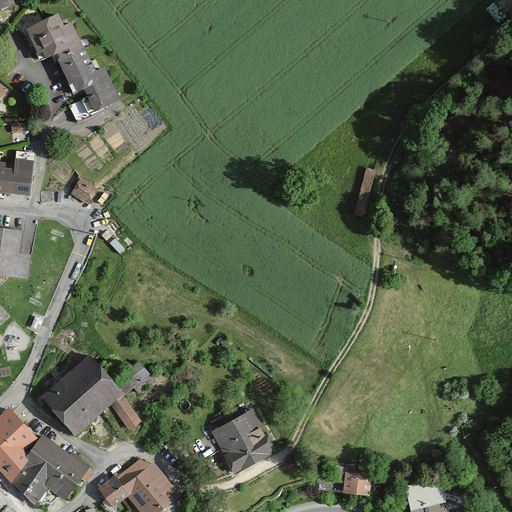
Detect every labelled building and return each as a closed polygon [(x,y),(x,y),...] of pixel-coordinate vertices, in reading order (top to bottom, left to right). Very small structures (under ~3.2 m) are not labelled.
[(0,0),(0,14),(17,9),(14,0),(0,0)] [(59,13),(26,27),(38,53),(43,51),(46,59),(53,56),(70,95),(81,91),(91,112),(119,100),(102,64),(91,69),(84,53),(90,50),(76,19),(64,24),(59,13)] [(0,79),(0,104),(13,89),(0,79)] [(15,170),(0,168),(0,192),(29,195),(31,161),(15,160),(15,170)] [(367,170),(363,188),(370,190),(374,172),(367,170)] [(102,192),(85,184),(78,198),(94,206),(102,192)] [(24,230),(0,227),(0,274),(26,278),(29,253),(21,252),(24,230)] [(101,357),(53,399),(89,439),(123,409),(143,432),(155,421),(135,398),(143,391),(149,397),(164,384),(148,366),(126,386),(101,357)] [(8,407),(0,415),(0,464),(13,478),(46,508),(57,493),(66,498),(89,466),(72,454),(69,456),(43,435),(38,439),(8,407)] [(253,408),(211,432),(236,475),(278,451),(253,408)] [(157,511),(181,492),(154,461),(124,486),(131,495),(145,511),(157,511)] [(373,472),(346,470),(344,496),(371,498),(373,472)] [(124,486),(114,476),(97,490),(114,509),(131,495),(124,486)] [(448,511),(441,481),(407,489),(412,511),(481,511),(480,506),(453,511),(448,511)]
